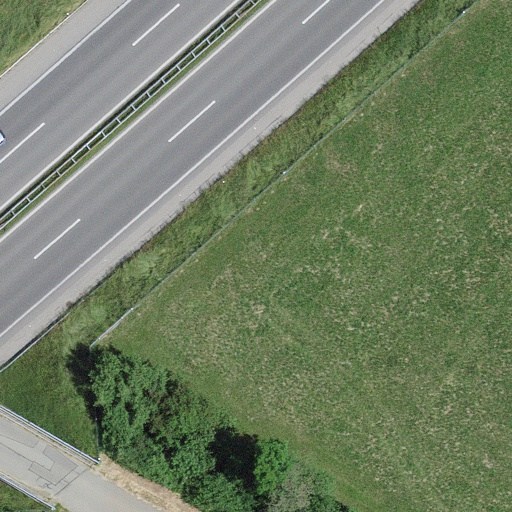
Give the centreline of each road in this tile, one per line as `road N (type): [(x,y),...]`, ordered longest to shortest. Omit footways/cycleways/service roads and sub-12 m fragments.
road 1 (motorway): [(0,274),(316,0)]
road 2 (motorway): [(167,0),(0,145)]
road 3 (unclassified): [(0,439),(125,511)]
